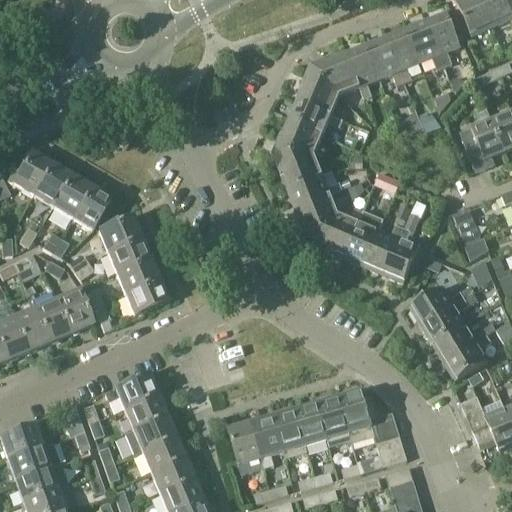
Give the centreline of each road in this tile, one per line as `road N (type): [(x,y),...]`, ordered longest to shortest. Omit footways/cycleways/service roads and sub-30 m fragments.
road 1 (residential): [(463,509),(414,406),(261,289)]
road 2 (residential): [(192,151),(263,106),(288,57),(431,0)]
road 3 (residential): [(0,406),(261,289)]
road 4 (residential): [(261,289),(192,151)]
